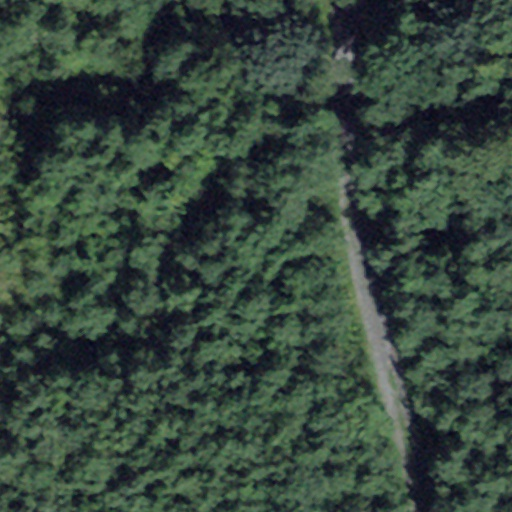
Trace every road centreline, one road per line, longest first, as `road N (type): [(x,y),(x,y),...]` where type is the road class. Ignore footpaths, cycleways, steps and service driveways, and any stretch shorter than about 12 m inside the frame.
road 1 (track): [(405,511),(376,415),(332,0)]
road 2 (secondary): [(0,210),(28,511)]
